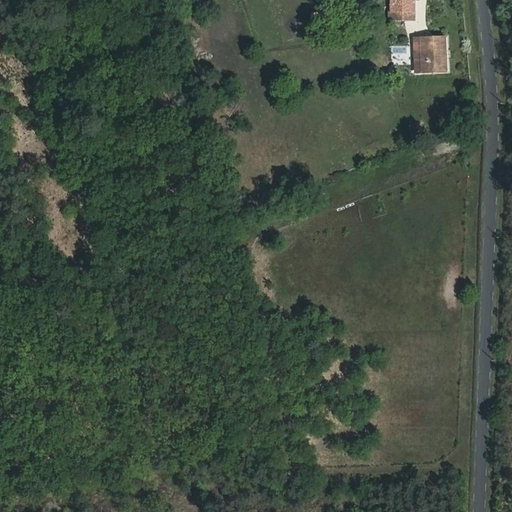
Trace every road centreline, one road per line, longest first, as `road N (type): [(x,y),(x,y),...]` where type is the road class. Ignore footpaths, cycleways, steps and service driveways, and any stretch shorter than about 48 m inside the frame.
road 1 (track): [(0,250),(95,287),(496,120)]
road 2 (tertiary): [(485,511),(499,171),(484,0)]
